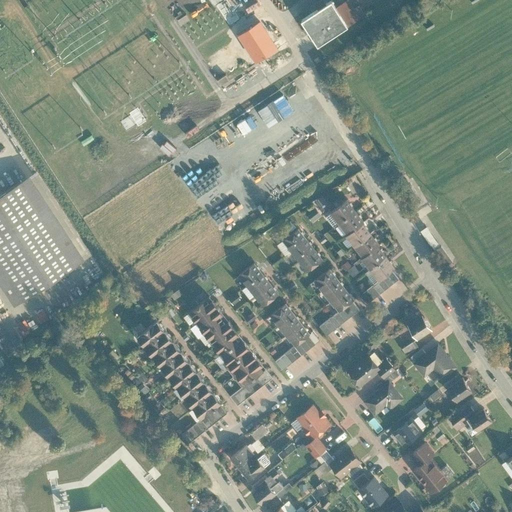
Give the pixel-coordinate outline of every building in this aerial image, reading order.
[(319,8),(302,19),(310,31),(313,37),(318,44),(348,24),(336,5),(332,0),(330,0),(327,2),(319,8)] [(349,0),(344,0),(336,5),(348,24),(360,17),(354,7),(349,0)] [(128,110),(130,115),(122,119),(126,129),(145,120),(137,105),(128,110)] [(29,176),(0,195),(0,278),(18,306),(86,261),(29,176)] [(332,208),(340,218),(356,206),(348,196),(332,208)] [(308,212),(313,219),(321,212),(316,206),(308,212)] [(356,206),(340,218),(348,229),(363,218),(364,217),(356,206)] [(372,229),(363,218),(348,229),(346,230),(356,241),(372,229)] [(427,238),(433,234),(427,224),(421,228),(427,238)] [(285,237),(293,248),(308,237),(300,226),(285,237)] [(372,229),(356,241),(364,252),(379,241),(380,240),(372,229)] [(293,248),(301,258),(316,247),(308,237),(293,248)] [(387,253),(379,241),(364,252),(362,253),(372,265),(387,253)] [(301,258),(308,268),(323,257),(316,247),(301,258)] [(387,253),(372,265),(381,276),(392,267),(396,264),(387,253)] [(239,271),(248,282),(263,270),(255,259),(239,271)] [(316,279),(324,289),(339,278),(331,267),(316,279)] [(399,276),(392,267),(381,276),(364,290),(372,298),(399,276)] [(248,282),(256,293),(271,281),(263,270),(248,282)] [(324,289),(332,299),(346,287),(339,278),(324,289)] [(256,293),(263,303),(279,291),(271,281),(256,293)] [(332,299),(339,309),(353,298),(354,297),(346,287),(332,299)] [(189,310),(197,321),(219,304),(211,293),(189,310)] [(360,307),(353,298),(339,309),(320,324),(327,333),(360,307)] [(272,313),(280,323),(296,311),(288,301),(272,313)] [(219,304),(197,321),(206,331),(227,314),(219,304)] [(280,323),(287,333),(303,321),(296,311),(280,323)] [(227,314),(206,331),(214,342),(236,325),(227,314)] [(423,314),(408,324),(417,338),(432,328),(423,314)] [(137,332),(146,343),(166,328),(157,316),(137,332)] [(287,333),(295,343),(309,333),(311,331),(303,321),(287,333)] [(236,325),(214,342),(222,352),(244,335),(236,325)] [(146,343),(155,355),(175,339),(166,328),(146,343)] [(316,342),(309,333),(295,343),(276,358),(284,367),(316,342)] [(244,335),(222,352),(230,362),(252,345),(244,335)] [(407,353),(419,345),(414,338),(403,347),(407,353)] [(155,355),(162,364),(182,349),(175,339),(155,355)] [(416,360),(414,361),(425,375),(434,368),(443,378),(459,365),(439,341),(427,351),(416,360)] [(252,345),(230,362),(238,372),(259,355),(252,345)] [(416,360),(427,351),(422,346),(412,355),(416,360)] [(162,364),(170,374),(190,359),(182,349),(162,364)] [(370,351),(349,369),(362,384),(379,369),(383,366),(379,362),(370,351)] [(259,355),(238,372),(246,382),(266,366),(267,365),(259,355)] [(387,355),(379,362),(383,366),(379,369),(385,377),(396,367),(387,355)] [(170,374),(178,385),(198,369),(190,359),(170,374)] [(273,375),(266,366),(246,382),(231,394),(238,403),(273,375)] [(404,374),(396,367),(385,377),(388,380),(390,378),(394,383),(404,374)] [(178,385),(186,395),(207,380),(198,369),(178,385)] [(466,376),(449,387),(457,400),(474,388),(466,376)] [(388,380),(364,399),(376,413),(387,403),(391,407),(405,396),(394,383),(390,378),(388,380)] [(186,395),(194,406),(214,390),(207,380),(186,395)] [(439,387),(431,394),(435,398),(443,391),(439,387)] [(194,406),(202,415),(219,402),(222,400),(214,390),(194,406)] [(183,432),(190,441),(227,411),(219,402),(202,415),(183,432)] [(330,422),(314,402),(296,417),(313,437),(330,422)] [(464,418),(475,410),(471,404),(451,418),(458,428),(467,423),(464,418)] [(478,430),(492,420),(483,407),(469,417),(478,430)] [(412,415),(393,430),(405,445),(424,430),(412,415)] [(327,447),(318,436),(306,445),(315,456),(327,447)] [(293,440),(278,450),(283,457),(297,446),(293,440)] [(420,464),(431,455),(436,451),(427,440),(410,452),(420,464)] [(230,455),(239,466),(252,457),(243,445),(230,455)] [(331,461),(341,475),(362,459),(351,446),(331,461)] [(449,478),(431,455),(420,464),(414,468),(432,491),(449,478)] [(252,457),(239,466),(248,478),(261,469),(252,457)] [(360,487),(370,479),(364,470),(353,478),(360,487)] [(252,490),(262,503),(283,486),(273,473),(252,490)] [(391,494),(376,474),(370,479),(360,487),(375,506),(391,494)] [(189,503),(201,492),(195,485),(183,496),(189,503)] [(411,511),(401,499),(384,511),(411,511)]
